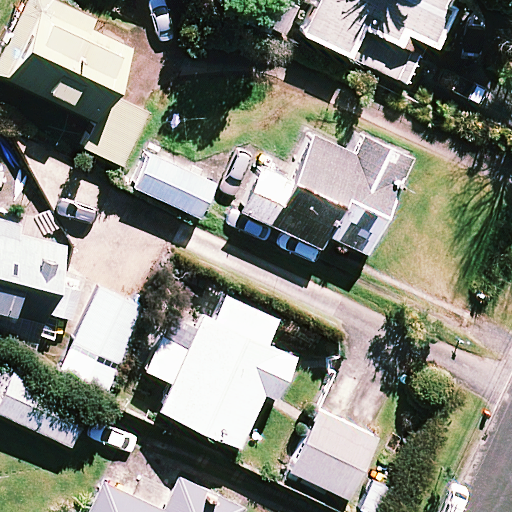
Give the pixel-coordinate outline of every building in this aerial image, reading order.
[(53,0),(21,0),(0,43),(0,74),(90,119),(126,47),(83,26),(87,17),(53,0)] [(307,0),(294,29),(403,80),(422,40),(428,43),(448,0),(447,0),(307,0)] [(145,113),(106,93),(80,143),(119,163),(145,113)] [(337,145),(306,130),(285,175),(257,161),(236,206),(315,244),(322,231),(360,249),(405,157),(345,128),(337,145)] [(212,178),(155,152),(139,187),(195,214),(212,178)] [(0,307),(43,318),(45,312),(69,318),(78,283),(53,277),(61,244),(11,233),(14,221),(0,217),(0,307)] [(137,305),(95,285),(69,338),(111,358),(137,305)] [(298,333),(208,291),(181,349),(155,337),(142,367),(168,379),(156,405),(234,442),(259,388),(271,393),(298,333)] [(85,404),(0,365),(0,411),(67,443),(85,404)] [(371,436),(315,409),(287,467),(343,495),(371,436)] [(234,511),(239,504),(175,474),(159,508),(98,480),(83,511),(73,511),(66,509),(64,511),(234,511)]
